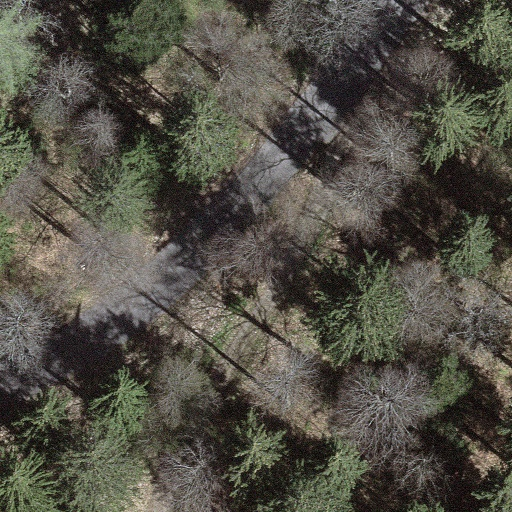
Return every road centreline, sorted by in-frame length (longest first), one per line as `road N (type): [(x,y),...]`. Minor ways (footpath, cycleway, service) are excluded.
road 1 (track): [(414,0),(226,357),(173,511)]
road 2 (tertiary): [(0,388),(40,373),(168,280),(401,0)]
